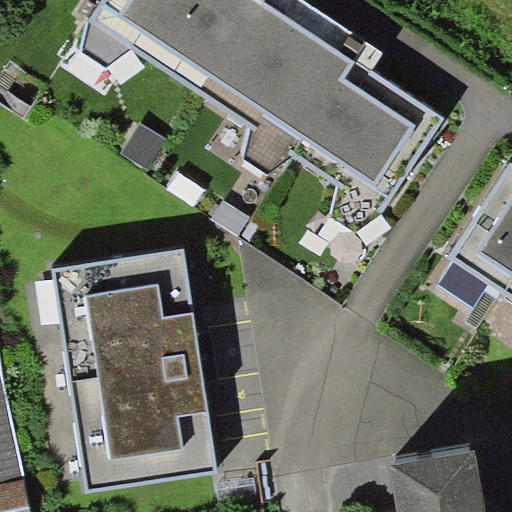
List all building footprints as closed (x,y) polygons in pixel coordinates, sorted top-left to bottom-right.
[(102,0),(89,20),(131,48),(251,127),(293,155),(337,184),(382,214),(445,119),(373,71),(384,53),(303,0),(102,0)] [(107,68),(131,48),(89,20),(81,51),(107,68)] [(269,174),(293,155),(251,127),(244,158),(269,174)] [(511,162),(447,257),(454,261),(489,284),(511,299),(511,162)] [(382,214),(337,184),(330,217),(353,232),(382,214)] [(219,474),(185,249),(53,269),(86,494),(219,474)] [(473,308),(489,284),(454,261),(438,285),(473,308)] [(0,511),(31,511),(0,358),(0,511)] [(485,511),(475,447),(389,462),(397,511),(485,511)]
